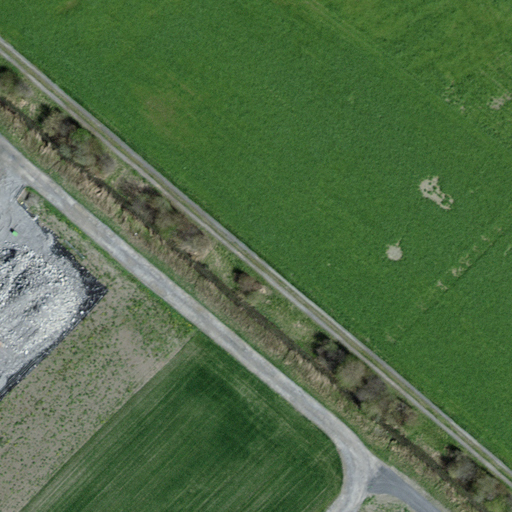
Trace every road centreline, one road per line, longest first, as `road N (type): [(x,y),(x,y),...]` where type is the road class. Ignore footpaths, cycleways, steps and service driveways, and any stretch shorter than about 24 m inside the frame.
road 1 (track): [(511,480),(0,47)]
road 2 (track): [(357,468),(348,444),(321,416),(0,149)]
